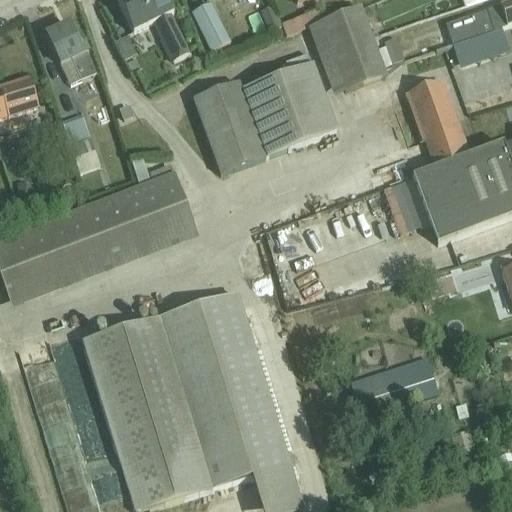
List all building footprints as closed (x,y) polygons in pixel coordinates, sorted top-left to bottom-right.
[(164,0),(129,0),(116,6),(133,38),(153,29),(161,44),(159,45),(171,67),(189,58),(170,20),(174,19),(164,0)] [(293,0),(298,11),(325,0),(293,0)] [(460,0),(464,10),(495,0),(460,0)] [(452,50),(501,33),(511,29),(511,6),(445,29),(452,50)] [(282,31),(281,28),(274,9),(260,16),(269,37),(282,31)] [(210,10),(192,19),(212,59),(230,50),(210,10)] [(281,28),(282,31),(286,41),(308,33),(321,28),(314,11),(302,16),(303,19),(281,28)] [(321,28),(308,33),(334,103),(386,83),(383,73),(376,53),(362,13),(321,28)] [(70,29),(47,40),(70,91),(98,79),(80,42),(76,44),(70,29)] [(501,33),(452,50),(459,73),(509,56),(501,33)] [(128,41),(115,46),(124,65),(137,59),(128,41)] [(376,53),(383,73),(405,66),(396,41),(383,45),(385,50),(376,53)] [(289,78),(243,95),(265,165),(338,138),(313,70),(311,70),(308,60),(285,68),(289,78)] [(0,92),(0,124),(8,122),(9,123),(38,113),(28,83),(0,92)] [(412,182),(471,161),(443,85),(404,100),(421,145),(384,158),(394,189),(412,182)] [(240,87),(192,104),(220,181),(265,165),(243,95),(240,87)] [(106,109),(91,112),(93,124),(108,121),(106,109)] [(82,120),(61,127),(69,149),(90,141),(82,120)] [(90,143),(70,150),(80,179),(100,172),(90,143)] [(511,146),(503,150),(511,170),(511,169),(511,146)] [(471,161),(412,182),(437,251),(511,222),(511,173),(511,170),(503,150),(471,161)] [(142,164),(131,168),(139,191),(150,187),(142,164)] [(152,187),(174,179),(170,169),(149,178),(152,187)] [(0,284),(12,315),(199,244),(174,179),(152,187),(0,244),(0,284)] [(18,187),(17,203),(33,204),(34,188),(18,187)] [(511,273),(501,277),(511,314),(511,273)] [(301,511),(237,300),(81,348),(131,511),(163,511),(251,485),(259,511),(301,511)] [(495,343),(500,359),(511,354),(511,344),(510,338),(495,343)] [(483,358),(472,361),(476,375),(487,372),(483,358)] [(427,362),(350,388),(358,412),(397,398),(401,411),(439,398),(427,362)] [(461,419),(472,416),(469,402),(457,405),(461,419)] [(469,435),(450,440),(455,459),(474,455),(469,435)] [(511,480),(501,484),(504,497),(511,494),(511,480)]
